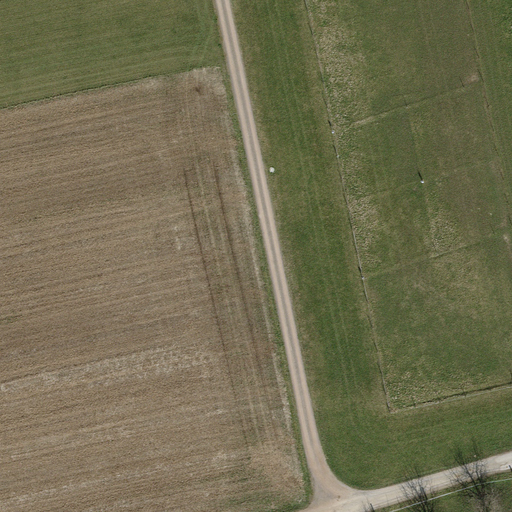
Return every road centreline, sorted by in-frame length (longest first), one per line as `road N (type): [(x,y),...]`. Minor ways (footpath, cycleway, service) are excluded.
road 1 (track): [(216,0),(328,511)]
road 2 (unclassified): [(511,460),(344,511)]
